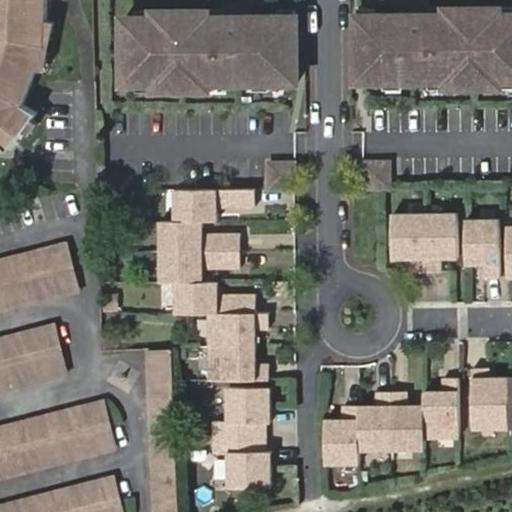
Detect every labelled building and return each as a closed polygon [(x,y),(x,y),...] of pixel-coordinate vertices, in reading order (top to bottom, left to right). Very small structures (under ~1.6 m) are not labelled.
[(0,0),(0,136),(3,132),(16,141),(25,130),(33,119),(37,113),(23,104),(36,68),(46,43),(46,20),(46,0),(0,0)] [(202,8),(152,9),(152,15),(122,16),(124,81),(154,80),(154,86),(209,85),(209,79),(298,76),(296,11),(250,13),(250,1),(239,1),(235,6),(231,1),(221,2),(221,13),(202,14),(202,8)] [(357,20),(359,85),(448,82),(448,88),(502,86),(502,80),(511,79),(511,14),(500,15),(499,8),(445,10),(445,17),(427,17),(427,6),(417,6),(412,11),(408,7),(400,7),(401,18),(357,20)] [(55,22),(46,20),(46,43),(36,68),(45,70),(55,22)] [(38,123),(33,119),(25,130),(29,134),(38,123)] [(295,160),(280,161),(270,171),(271,186),(296,185),(295,160)] [(270,161),(270,171),(280,161),(270,161)] [(380,164),(365,164),(366,189),(390,188),(390,174),(380,164)] [(380,164),(390,174),(390,164),(380,164)] [(257,186),(177,188),(178,217),(205,217),(220,217),(219,203),(257,202),(257,186)] [(427,271),(442,271),(442,258),(459,257),(458,212),(426,213),(427,271)] [(426,213),(394,214),(395,259),(412,258),(412,272),(427,271),(426,213)] [(178,217),(161,218),(162,249),(243,247),(242,228),(205,230),(205,217),(178,217)] [(500,218),(467,219),(469,266),(486,265),(486,279),(502,279),(500,218)] [(0,259),(0,310),(80,290),(66,242),(0,259)] [(243,247),(162,249),(163,279),(179,279),(206,278),(206,265),(243,263),(243,247)] [(221,278),(179,279),(180,309),(259,308),(259,289),(221,291),(221,278)] [(259,308),(212,309),(213,346),(259,345),(259,324),(273,323),(272,308),(259,308)] [(0,337),(0,390),(67,373),(54,324),(0,337)] [(259,345),(213,346),(214,379),(273,379),(273,363),(259,363),(259,345)] [(179,511),(174,346),(150,347),(154,511),(179,511)] [(511,424),(511,376),(491,376),(491,367),(475,367),(475,424),(511,424)] [(445,392),(426,392),(426,404),(426,436),(462,436),(462,377),(445,377),(445,392)] [(217,425),(217,438),(269,436),(269,423),(268,408),(273,408),(273,387),(229,389),(230,424),(217,425)] [(409,391),(394,392),(395,450),(426,449),(426,436),(426,404),(410,405),(409,391)] [(379,406),(362,406),(363,451),(395,450),(394,392),(379,392),(379,406)] [(0,426),(0,478),(117,449),(104,400),(0,426)] [(347,421),(330,421),(331,463),(363,462),(363,451),(362,406),(347,407),(347,421)] [(269,436),(217,438),(218,454),(231,454),(232,487),(276,486),(275,466),(270,465),(270,451),(269,436)] [(0,504),(0,511),(124,511),(115,476),(0,504)]
